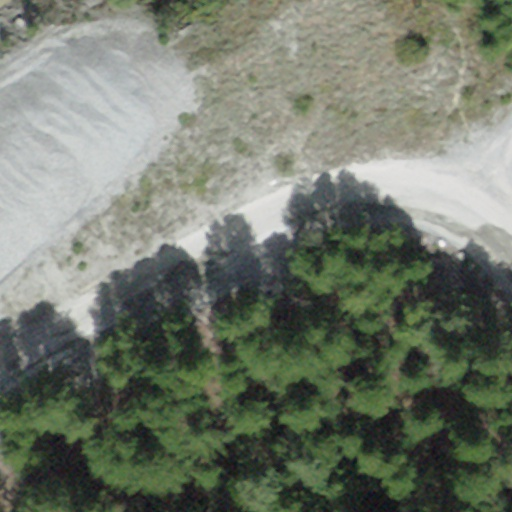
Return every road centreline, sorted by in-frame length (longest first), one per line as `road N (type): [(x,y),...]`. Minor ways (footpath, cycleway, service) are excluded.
road 1 (track): [(461,214),(305,218),(0,396)]
road 2 (track): [(461,214),(304,33),(245,0)]
